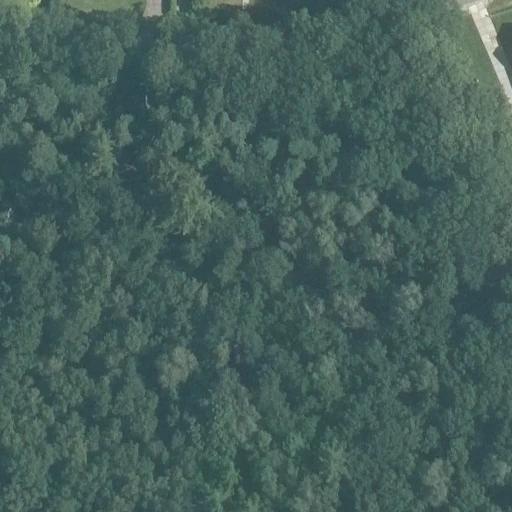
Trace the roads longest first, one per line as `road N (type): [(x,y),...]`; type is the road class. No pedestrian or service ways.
road 1 (unclassified): [(464,0),(348,36),(244,51),(0,28)]
road 2 (track): [(511,229),(384,0)]
